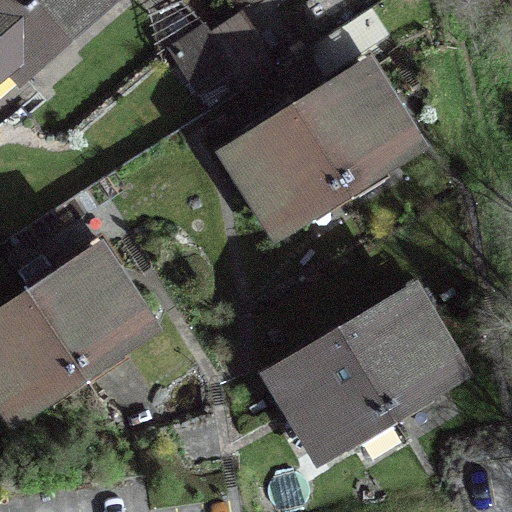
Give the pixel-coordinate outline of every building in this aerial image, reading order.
[(17,69),(96,0),(0,0),(0,72),(12,63),(17,69)] [(242,16),(214,34),(254,79),(255,80),(276,67),(242,16)] [(255,80),(254,79),(214,34),(209,31),(172,54),(202,89),(209,110),(255,80)] [(300,112),(299,113),(345,186),(415,142),(369,69),(300,112)] [(344,187),(345,186),(299,113),(229,156),(275,229),(344,187)] [(25,285),(33,298),(80,370),(149,324),(115,272),(123,266),(110,247),(60,280),(43,254),(18,271),(26,284),(25,285)] [(344,336),(389,410),(459,368),(415,293),(346,335),(344,336)] [(80,370),(33,298),(0,319),(0,397),(12,416),(79,371),(80,370)] [(389,410),(344,336),(274,378),(318,452),(387,411),(389,410)]
